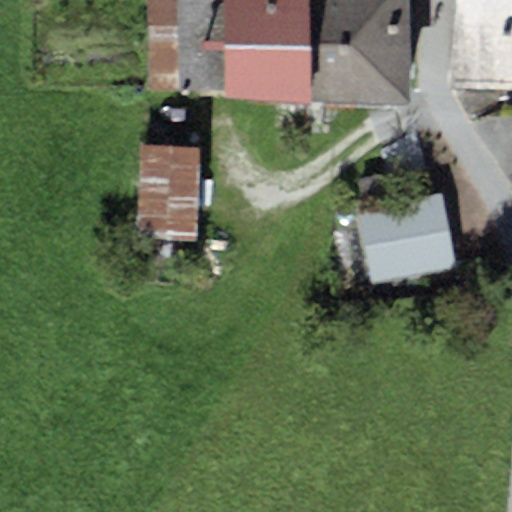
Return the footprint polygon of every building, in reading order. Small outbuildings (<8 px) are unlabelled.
[(225,92),(224,0),(149,0),(150,93),(225,92)] [(311,106),(309,0),(224,0),(225,92),(225,101),(311,106)] [(410,107),(408,0),(309,0),(311,106),(410,107)] [(511,0),(456,0),(450,92),(511,92),(511,0)] [(198,237),(200,150),(141,149),(140,236),(198,237)] [(444,195),(357,210),(370,283),(457,268),(444,195)]
